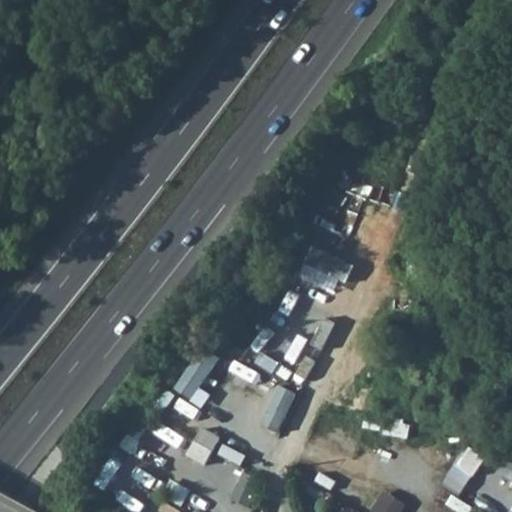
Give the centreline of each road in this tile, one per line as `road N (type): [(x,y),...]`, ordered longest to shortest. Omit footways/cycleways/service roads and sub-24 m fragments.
road 1 (trunk): [(0,458),(354,0)]
road 2 (trunk): [(278,0),(0,361)]
road 3 (unclassified): [(267,511),(284,454),(362,296)]
